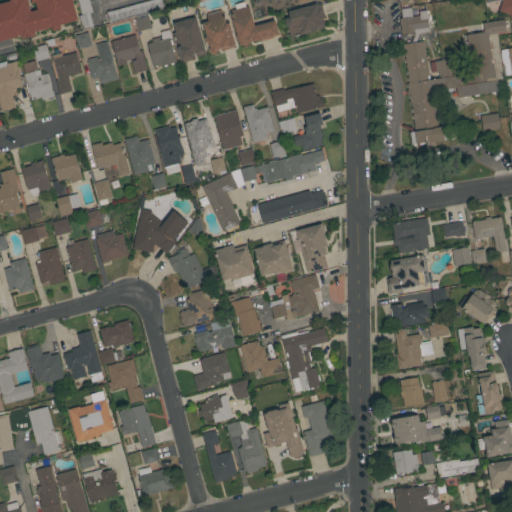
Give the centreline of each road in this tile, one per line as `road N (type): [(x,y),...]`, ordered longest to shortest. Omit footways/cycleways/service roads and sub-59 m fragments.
road 1 (tertiary): [(358,511),(355,0)]
road 2 (residential): [(0,142),(356,52)]
road 3 (residential): [(200,511),(154,322),(141,298)]
road 4 (tertiary): [(357,211),(511,186)]
road 5 (residential): [(0,328),(118,294),(141,298)]
road 6 (residential): [(217,511),(356,477)]
